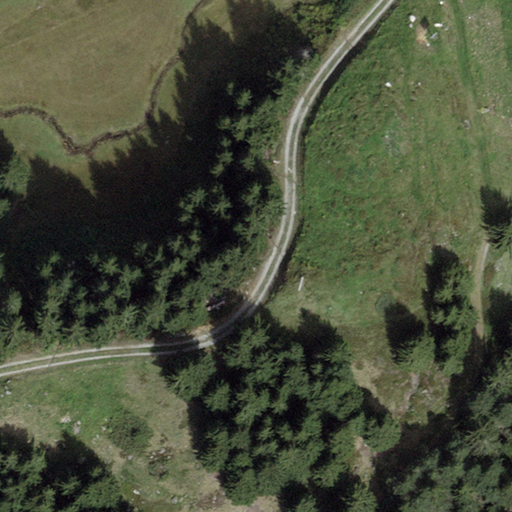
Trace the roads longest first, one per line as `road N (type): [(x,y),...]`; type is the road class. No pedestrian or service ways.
road 1 (track): [(0,370),(161,351),(236,323),(261,292),(286,230),(287,123),(386,0)]
road 2 (track): [(391,511),(472,381),(491,205),(453,0)]
